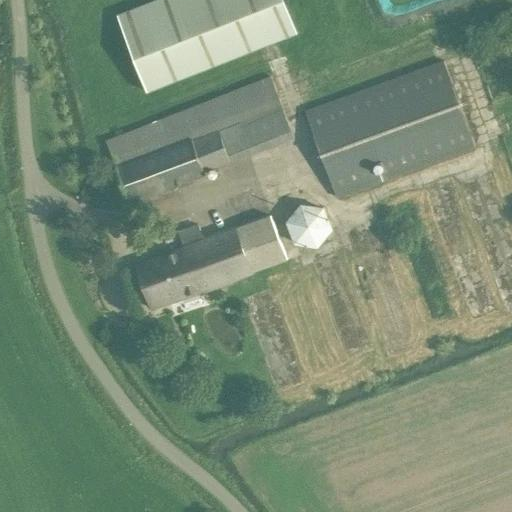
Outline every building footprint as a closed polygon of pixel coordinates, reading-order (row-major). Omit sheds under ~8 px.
[(298,32),(285,0),(154,0),(117,15),(147,91),(298,32)] [(338,197),(475,149),(445,61),(304,112),(338,197)] [(128,205),(205,175),(204,172),(230,161),(231,163),(295,138),(271,76),(106,140),(128,205)] [(333,229),(325,206),(301,203),(286,221),(295,243),(318,247),(333,229)] [(271,214),(236,227),(204,239),(199,225),(180,231),(183,246),(135,265),(152,309),(253,272),(287,259),(271,214)]
